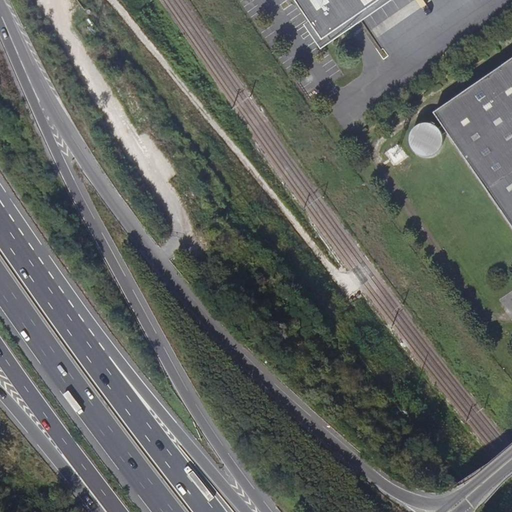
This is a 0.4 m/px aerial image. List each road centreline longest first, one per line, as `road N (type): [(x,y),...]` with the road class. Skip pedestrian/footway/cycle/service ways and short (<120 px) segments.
road 1 (primary): [(451,501),(422,502),(387,486),(235,351),(94,178),(2,17)]
road 2 (motorway): [(265,511),(126,289),(2,17)]
road 3 (motorway): [(0,277),(173,511)]
road 4 (motorway): [(245,511),(98,357)]
road 5 (motorway): [(212,511),(98,357)]
road 6 (motorway): [(0,360),(103,506)]
road 7 (motorway): [(98,357),(0,212)]
road 8 (motorway): [(0,391),(103,506)]
